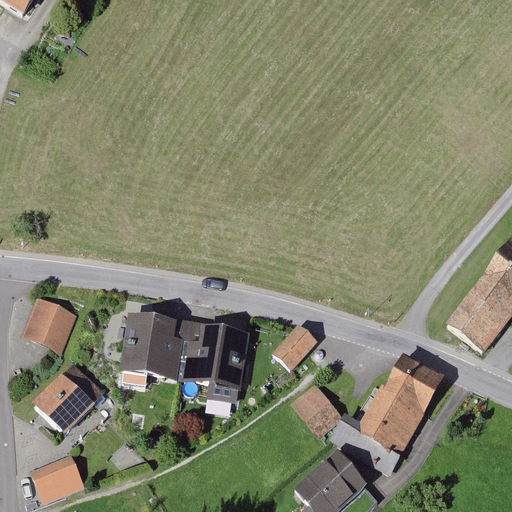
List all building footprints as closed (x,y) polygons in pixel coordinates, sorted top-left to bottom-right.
[(0,0),(0,26),(19,37),(40,0),(0,0)] [(511,264),(508,261),(440,343),(480,372),(511,332),(511,264)] [(73,329),(33,313),(18,354),(57,370),(73,329)] [(264,338),(248,333),(244,348),(261,352),(264,338)] [(171,342),(124,335),(116,390),(176,400),(182,358),(169,356),(171,342)] [(293,342),(268,371),(287,388),(313,359),(293,342)] [(243,353),(197,346),(195,360),(182,358),(176,400),(203,404),(202,416),(233,420),(243,353)] [(277,357),(268,349),(257,362),(266,370),(277,357)] [(440,396),(397,375),(360,441),(354,452),(396,475),(440,396)] [(100,410),(68,381),(28,425),(61,455),(89,425),(88,423),(100,410)] [(285,419),(307,449),(334,429),(312,399),(285,419)] [(387,492),(396,475),(354,452),(360,441),(341,430),(325,459),(387,492)] [(73,458),(30,476),(44,508),(87,490),(73,458)] [(352,511),(361,505),(331,470),(286,507),(290,511),(352,511)]
